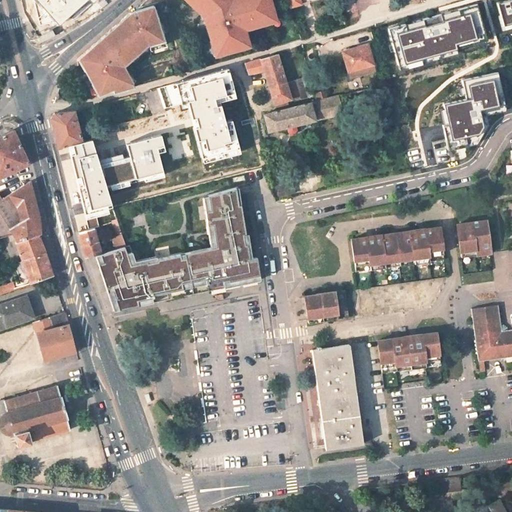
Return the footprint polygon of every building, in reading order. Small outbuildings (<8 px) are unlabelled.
[(96,0),(35,0),(60,26),(88,0),(89,0),(93,3),(96,0)] [(182,0),(185,2),(187,0),(190,0),(196,5),(198,3),(204,9),(208,19),(205,21),(211,40),(214,40),(218,54),(224,53),(225,55),(231,53),(230,51),(249,46),(244,26),(258,22),(258,19),(274,14),(269,0),(182,0)] [(511,0),(499,0),(493,2),(502,29),(511,25),(511,0)] [(132,10),(79,58),(97,96),(102,95),(113,89),(115,93),(134,87),(123,66),(128,61),(129,62),(149,43),(164,39),(156,4),(132,10)] [(470,13),(394,34),(403,64),(457,49),(456,44),(478,38),(470,13)] [(358,46),(342,51),(347,71),(372,64),(370,57),(367,46),(358,48),(358,46)] [(285,84),(276,55),(245,64),(248,75),(264,70),(274,108),(287,104),(286,100),(294,97),(295,99),(298,98),(297,96),(304,93),(305,96),(306,97),(313,95),(307,75),(301,77),(301,79),(285,84)] [(377,70),(374,56),(370,57),(372,64),(347,71),(349,78),(377,70)] [(201,159),(237,149),(230,120),(223,122),(218,102),(234,98),(227,69),(175,84),(183,120),(190,118),(201,159)] [(467,100),(444,105),(445,109),(440,110),(449,151),(477,145),(488,126),(487,116),(507,111),(499,73),(463,81),(467,100)] [(377,86),(379,92),(389,89),(388,83),(377,86)] [(150,114),(162,112),(157,89),(145,92),(150,114)] [(337,97),(264,115),(267,132),(286,127),(287,133),(290,135),(294,134),(296,130),(295,125),(341,113),(339,102),(337,97)] [(81,141),(73,112),(54,113),(50,118),(58,146),(67,144),(81,141)] [(0,136),(0,177),(28,163),(20,146),(12,130),(0,136)] [(81,141),(67,144),(85,216),(90,215),(112,209),(111,206),(106,188),(162,172),(155,147),(163,145),(160,134),(125,143),(128,156),(97,163),(90,139),(81,141)] [(30,181),(1,199),(0,197),(0,237),(4,236),(11,234),(15,243),(38,234),(41,233),(39,216),(30,181)] [(104,286),(112,312),(260,278),(257,255),(252,256),(249,257),(247,242),(244,242),(243,233),(241,203),(238,204),(237,195),(239,195),(238,186),(206,195),(208,209),(203,210),(206,234),(211,233),(212,237),(214,248),(208,249),(153,259),(154,261),(145,263),(144,259),(132,261),(127,245),(124,246),(120,247),(100,253),(94,255),(98,267),(104,286)] [(90,215),(85,216),(88,229),(94,228),(90,215)] [(116,221),(112,222),(120,247),(124,246),(116,221)] [(459,239),(461,256),(490,252),(486,221),(457,225),(459,239)] [(351,239),(355,272),(444,260),(439,227),(351,239)] [(100,253),(94,228),(88,229),(79,232),(85,258),(94,255),(100,253)] [(4,236),(8,249),(15,246),(17,246),(15,243),(11,234),(4,236)] [(17,246),(15,246),(21,260),(44,252),(41,244),(38,234),(15,243),(17,246)] [(15,246),(8,249),(13,263),(21,260),(15,246)] [(21,260),(13,263),(20,282),(22,286),(52,276),(48,263),(44,252),(21,260)] [(17,284),(15,279),(12,280),(12,282),(14,288),(22,286),(20,282),(17,284)] [(0,292),(14,288),(12,282),(0,285),(0,292)] [(345,291),(304,297),(308,323),(325,321),(349,318),(345,291)] [(30,307),(26,295),(0,304),(0,329),(34,317),(30,307)] [(497,305),(471,308),(471,313),(498,310),(497,305)] [(511,329),(507,330),(501,331),(500,325),(498,310),(471,313),(478,361),(483,360),(511,356),(511,329)] [(64,312),(33,322),(32,322),(43,360),(74,351),(69,331),(64,312)] [(378,349),(381,373),(440,365),(436,332),(376,340),(378,349)] [(325,449),(362,444),(348,344),(321,348),(321,346),(317,347),(317,349),(311,350),(325,449)] [(14,433),(17,445),(69,430),(66,420),(67,419),(60,396),(59,397),(56,386),(3,402),(3,400),(0,400),(0,416),(0,426),(1,428),(2,430),(3,432),(5,433),(7,434),(10,434),(14,433)] [(437,494),(460,491),(459,477),(436,480),(437,494)] [(505,511),(499,500),(488,506),(491,511),(505,511)]
